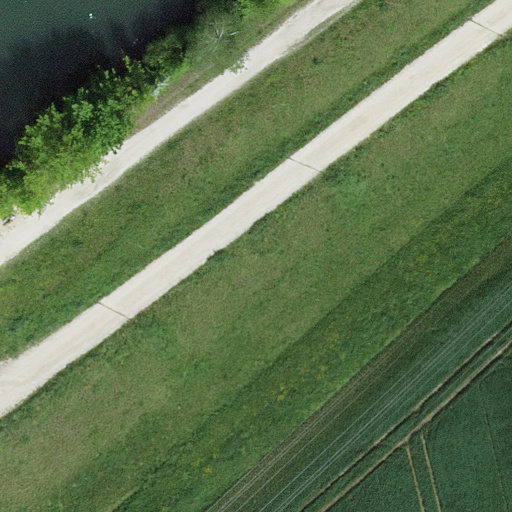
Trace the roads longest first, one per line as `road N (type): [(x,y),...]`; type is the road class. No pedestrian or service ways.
road 1 (track): [(511,14),(0,391)]
road 2 (track): [(363,0),(0,272)]
